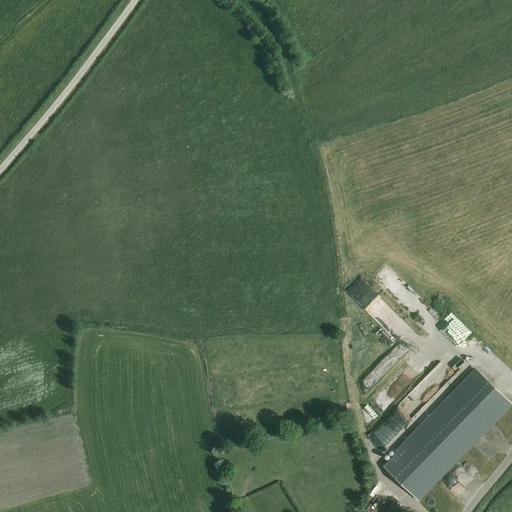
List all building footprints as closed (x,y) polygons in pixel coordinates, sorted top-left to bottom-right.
[(511,404),(477,371),(384,466),(418,499),(511,404)] [(378,443),(386,449),(391,447),(398,437),(407,434),(425,410),(419,405),(404,410),(401,403),(406,397),(395,389),(390,391),(386,395),(389,402),(399,410),(403,408),(405,414),(394,429),(376,435),(378,443)] [(383,401),(368,417),(378,426),(393,410),(383,401)] [(461,483),(456,487),(462,496),(467,492),(461,483)] [(403,511),(394,502),(384,511),(403,511)]
